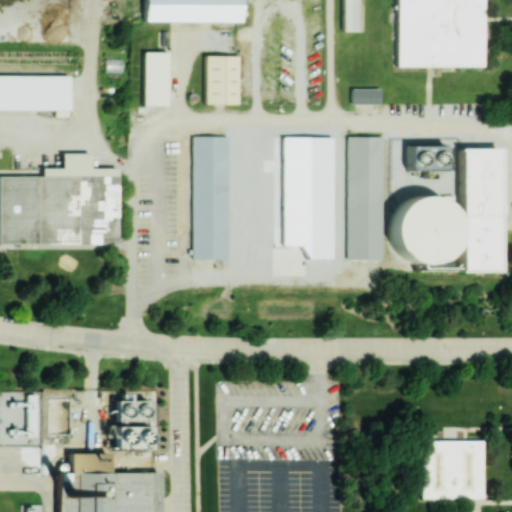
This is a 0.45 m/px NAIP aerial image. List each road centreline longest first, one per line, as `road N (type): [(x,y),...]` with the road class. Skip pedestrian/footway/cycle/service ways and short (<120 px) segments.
road 1 (residential): [(511,348),(154,344),(0,326)]
road 2 (residential): [(180,345),(181,511)]
